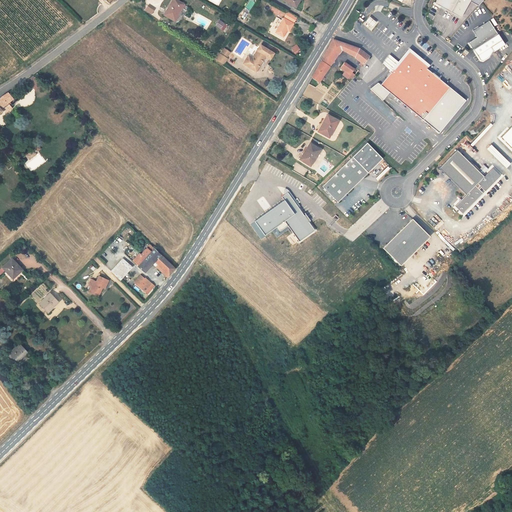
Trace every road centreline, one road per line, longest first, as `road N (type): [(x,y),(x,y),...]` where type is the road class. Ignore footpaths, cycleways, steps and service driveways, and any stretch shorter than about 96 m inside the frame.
road 1 (secondary): [(0,454),(168,290),(350,0)]
road 2 (residential): [(420,0),(423,29),(479,87),(466,122),(404,183)]
road 3 (unclassified): [(0,91),(123,0)]
road 4 (unknown): [(398,57),(349,96),(391,137)]
